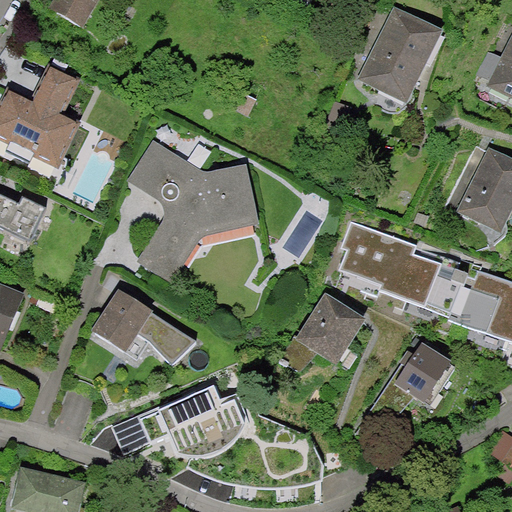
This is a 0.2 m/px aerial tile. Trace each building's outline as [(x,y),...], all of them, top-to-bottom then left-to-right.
[(99,0),(52,0),(46,11),(82,31),(99,0)] [(441,38),(392,11),(356,79),(408,107),(441,38)] [(511,31),(484,87),(511,101),(511,31)] [(30,108),(7,96),(0,108),(0,141),(7,145),(2,155),(28,168),(32,159),(65,176),(86,137),(57,122),(75,87),(48,73),(30,108)] [(234,92),(227,107),(250,118),(257,103),(234,92)] [(346,110),(329,104),(322,122),(339,129),(346,110)] [(202,178),(153,145),(128,183),(146,192),(155,197),(162,208),(162,216),(161,223),(157,229),(137,261),(172,287),(197,236),(253,227),(245,169),(202,178)] [(511,204),(511,164),(486,152),(453,213),(497,234),(511,204)] [(450,266),(425,315),(469,338),(496,285),(484,281),(487,274),(467,264),(463,272),(450,266)] [(0,351),(23,296),(0,287),(0,351)] [(116,293),(91,337),(125,362),(138,337),(169,370),(195,345),(116,293)] [(364,322),(321,298),(276,364),(295,377),(311,359),(329,371),(364,322)] [(450,372),(417,349),(394,389),(389,385),(366,420),(383,434),(411,402),(426,411),(450,372)] [(183,399),(133,419),(144,451),(166,442),(174,462),(220,446),(212,418),(235,410),(228,389),(184,405),(183,399)] [(511,439),(500,435),(492,452),(511,461),(511,439)] [(84,485),(18,474),(8,511),(97,511),(100,504),(81,500),(84,485)]
